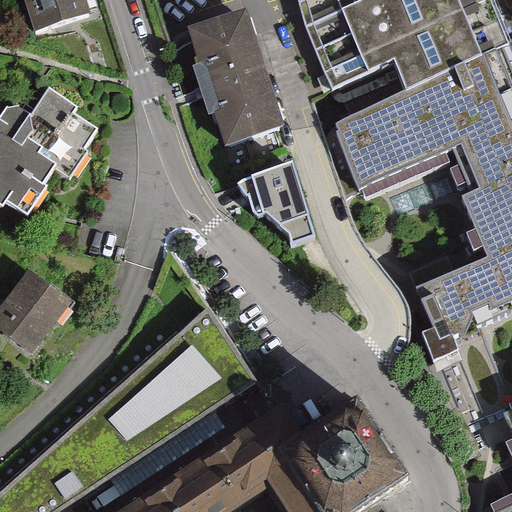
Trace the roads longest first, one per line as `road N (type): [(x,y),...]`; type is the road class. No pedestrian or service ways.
road 1 (residential): [(359,364),(376,329),(369,301),(323,209),(262,0)]
road 2 (residential): [(168,167),(115,332),(0,452)]
road 3 (unknown): [(508,125),(414,146),(403,189),(431,236),(458,242),(511,224)]
road 4 (residential): [(359,364),(220,235),(168,167)]
road 5 (residential): [(168,167),(119,0)]
road 6 (residential): [(440,511),(428,472),(359,364)]
